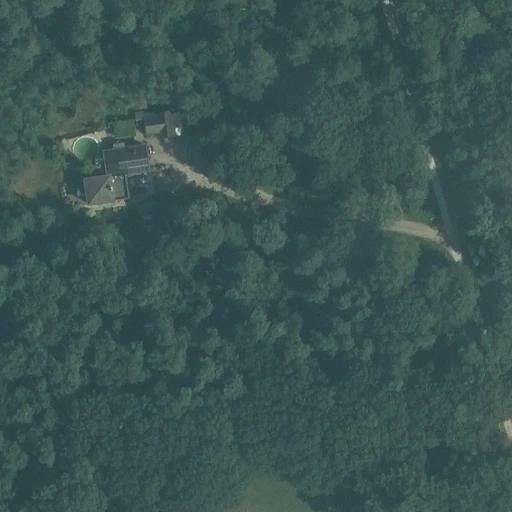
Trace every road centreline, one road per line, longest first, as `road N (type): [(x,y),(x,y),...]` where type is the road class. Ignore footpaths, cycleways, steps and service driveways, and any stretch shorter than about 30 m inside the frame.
road 1 (track): [(469,257),(394,223),(294,210),(180,178)]
road 2 (track): [(396,0),(469,257)]
road 3 (track): [(469,257),(511,394)]
